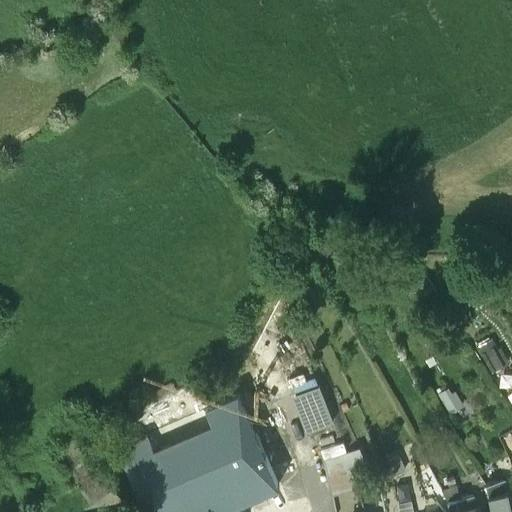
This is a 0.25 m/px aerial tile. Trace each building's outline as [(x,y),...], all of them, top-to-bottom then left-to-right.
[(492,338),(477,346),(492,372),(510,362),(501,346),(497,348),(492,338)] [(451,393),(448,388),(438,394),(451,414),(464,406),(455,391),(451,393)] [(250,423),(160,464),(173,494),(181,511),(212,511),(277,483),(250,423)] [(479,443),(473,434),(466,439),(467,440),(465,442),(469,448),(471,447),(472,448),(479,443)] [(160,464),(147,436),(118,449),(131,478),(133,476),(147,506),(173,494),(160,464)] [(360,447),(324,459),(331,490),(356,483),(349,467),(366,460),(360,447)] [(511,464),(511,459),(509,451),(501,455),(506,468),(511,464)] [(399,454),(386,460),(393,475),(407,468),(399,454)] [(101,469),(79,482),(94,501),(114,488),(101,469)] [(511,511),(511,510),(503,473),(497,474),(498,479),(488,481),(494,511),(511,511)] [(477,511),(473,492),(459,494),(457,482),(442,487),(449,498),(457,496),(460,511),(477,511)] [(460,511),(457,496),(449,498),(439,501),(445,508),(446,511),(460,511)]
